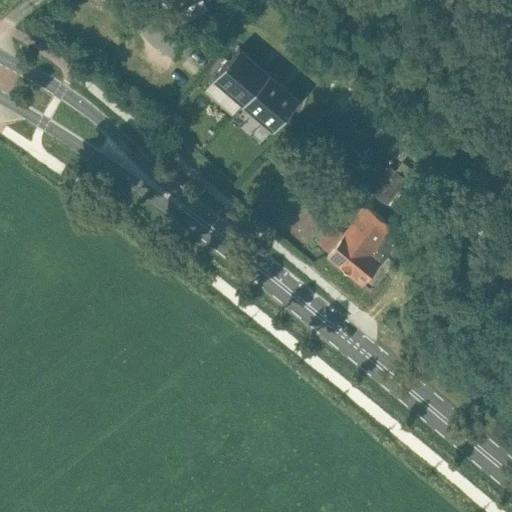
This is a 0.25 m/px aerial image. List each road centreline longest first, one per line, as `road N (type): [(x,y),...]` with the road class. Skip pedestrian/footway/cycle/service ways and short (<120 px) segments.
road 1 (primary): [(511,473),(177,204)]
road 2 (primary): [(177,204),(90,110),(0,55)]
road 3 (primary): [(0,96),(177,204)]
